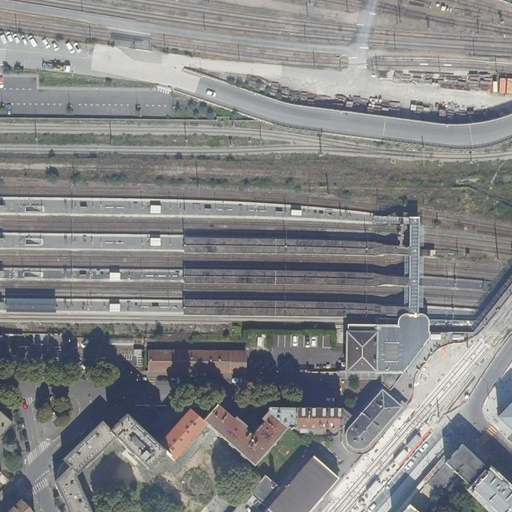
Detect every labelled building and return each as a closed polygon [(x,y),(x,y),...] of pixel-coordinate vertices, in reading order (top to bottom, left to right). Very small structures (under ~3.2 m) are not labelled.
[(186,235),(186,253),(273,254),(372,257),(396,256),(407,257),(407,253),(397,253),(397,250),(397,248),(373,243),(274,238),(186,235)] [(186,271),(186,284),(308,286),(372,287),(407,289),(407,284),(398,284),(398,281),(398,279),(407,279),(407,276),(381,275),(276,271),(186,271)] [(186,300),(185,315),(313,317),(397,318),(400,318),(403,316),(406,314),(406,312),(398,312),(398,311),(399,307),(406,307),(406,305),(382,304),(243,301),(186,300)] [(397,322),(396,325),(383,325),(349,324),(349,330),(346,330),(346,371),(374,371),(375,372),(382,373),(404,373),(412,361),(419,351),(427,340),(429,338),(429,332),(429,330),(428,330),(427,326),(426,321),(417,314),(409,314),(406,314),(403,316),(400,318),(397,322)] [(150,350),(150,371),(251,372),(250,352),(150,350)] [(382,378),(382,383),(391,390),(400,378),(404,373),(382,373),(382,378)] [(381,390),(348,427),(351,431),(349,434),(348,438),(348,441),(350,445),(352,448),(355,450),(359,451),(362,451),(367,449),(369,448),(403,409),(390,397),(381,390)] [(511,402),(498,417),(511,430),(511,402)] [(219,407),(186,406),(188,409),(205,424),(215,413),(220,408),(219,407)] [(295,408),(264,407),(264,409),(267,411),(267,412),(286,428),(287,428),(294,428),(295,408)] [(215,413),(205,424),(253,466),(286,428),(267,412),(261,419),(264,421),(260,425),(255,431),(256,431),(252,436),(244,428),(245,427),(243,425),(243,424),(238,419),(237,420),(235,418),(233,419),(220,408),(215,413)] [(341,408),(295,408),(294,428),(295,428),(299,428),(306,428),(325,429),(341,429),(341,408)] [(188,409),(156,445),(163,452),(173,461),(203,427),(205,424),(188,409)] [(0,435),(12,423),(0,412),(0,435)] [(102,422),(63,460),(70,467),(55,482),(68,511),(90,511),(75,476),(115,437),(147,468),(163,452),(156,445),(125,415),(110,430),(102,422)] [(306,438),(324,438),(325,429),(306,428),(307,433),(306,438)] [(341,430),(341,429),(325,429),(324,438),(334,438),(341,430)] [(461,444),(487,469),(490,466),(466,443),(461,444)] [(440,468),(426,483),(438,493),(451,478),(462,488),(466,484),(470,488),(488,470),(487,469),(461,444),(440,468)] [(440,468),(461,444),(456,444),(449,451),(437,465),(440,468)] [(340,446),(335,452),(346,462),(351,456),(340,446)] [(308,511),(338,478),(312,457),(304,466),(282,491),(276,485),(270,480),(265,476),(249,494),(256,500),(266,509),(263,511),(308,511)] [(511,511),(511,492),(488,470),(470,488),(470,489),(494,511),(511,511)] [(422,511),(438,494),(438,493),(426,483),(408,505),(401,511),(422,511)] [(32,511),(21,500),(8,511),(32,511)] [(263,511),(266,509),(256,500),(247,511),(263,511)]
